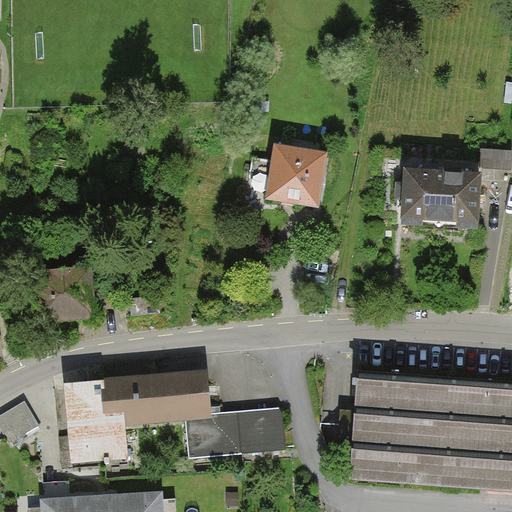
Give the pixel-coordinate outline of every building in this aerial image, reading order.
[(343,158),(288,149),(279,201),(335,210),(343,158)] [(511,149),(483,149),(483,169),(511,169),(511,149)] [(502,177),(414,173),(412,226),(499,230),(502,177)] [(15,251),(0,249),(0,271),(12,273),(15,251)] [(95,317),(90,271),(36,277),(40,323),(95,317)] [(159,297),(131,300),(132,316),(161,313),(159,297)] [(212,419),(208,373),(106,382),(110,428),(127,427),(192,421),(212,419)] [(511,385),(378,376),(371,488),(511,496),(511,385)] [(110,428),(106,382),(66,385),(71,462),(129,458),(127,427),(110,428)] [(40,429),(26,407),(0,422),(0,426),(12,446),(40,429)] [(212,419),(192,421),(195,456),(283,448),(280,413),(212,419)] [(164,511),(163,494),(46,502),(46,511),(164,511)]
